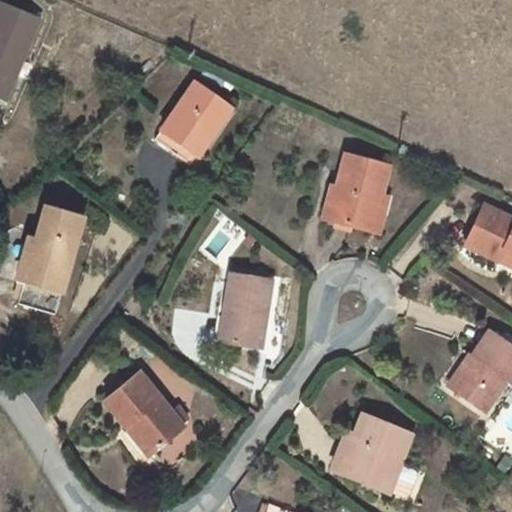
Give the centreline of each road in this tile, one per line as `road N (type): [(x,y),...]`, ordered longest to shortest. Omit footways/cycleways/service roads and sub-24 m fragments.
road 1 (unknown): [(44,439),(163,270)]
road 2 (residential): [(82,511),(32,417),(0,385)]
